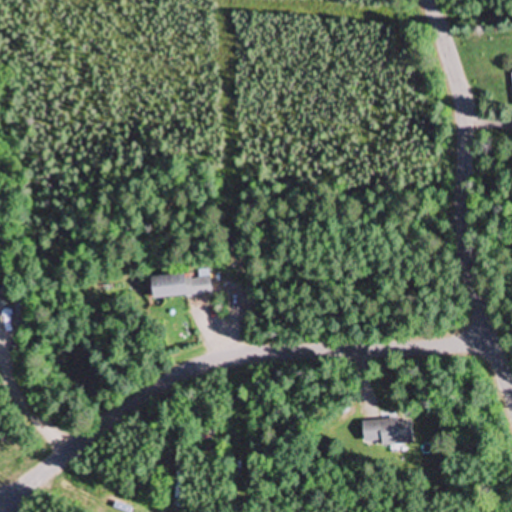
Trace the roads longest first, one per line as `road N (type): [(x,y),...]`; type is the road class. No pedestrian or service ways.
road 1 (residential): [(492,342),(223,352),(34,464),(0,498)]
road 2 (residential): [(511,396),(466,259),(462,95),(452,60),(416,0)]
